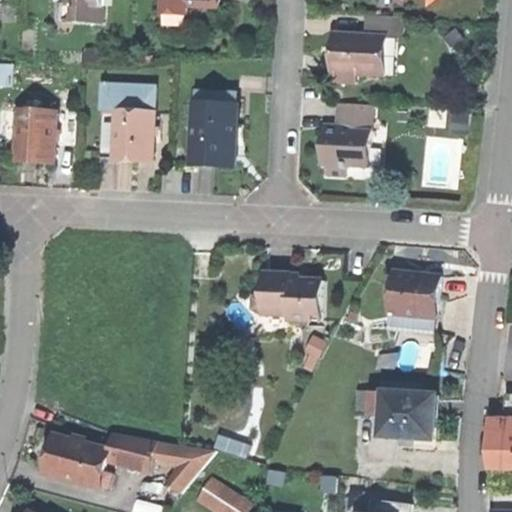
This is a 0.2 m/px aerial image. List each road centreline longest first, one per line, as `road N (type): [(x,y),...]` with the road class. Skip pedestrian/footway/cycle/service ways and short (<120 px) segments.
road 1 (residential): [(474,511),(491,240)]
road 2 (residential): [(26,213),(280,226)]
road 3 (residential): [(0,453),(15,389),(26,213)]
road 4 (residential): [(290,0),(280,226)]
road 5 (residential): [(280,226),(491,240)]
road 6 (residential): [(491,240),(511,35)]
